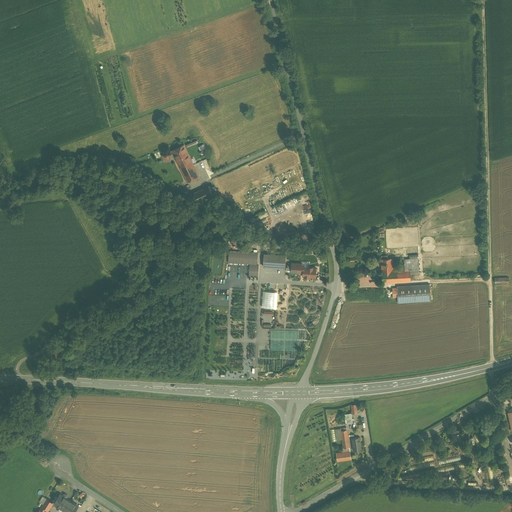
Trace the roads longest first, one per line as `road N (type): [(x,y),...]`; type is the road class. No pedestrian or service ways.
road 1 (unclassified): [(270,0),(334,255),(329,309),(297,393)]
road 2 (track): [(483,0),(491,367)]
road 3 (unclassified): [(296,511),(492,397),(491,367)]
road 4 (secondary): [(0,378),(249,392)]
road 5 (secondary): [(297,393),(491,367)]
road 6 (track): [(489,280),(333,290)]
road 7 (track): [(511,496),(359,475)]
